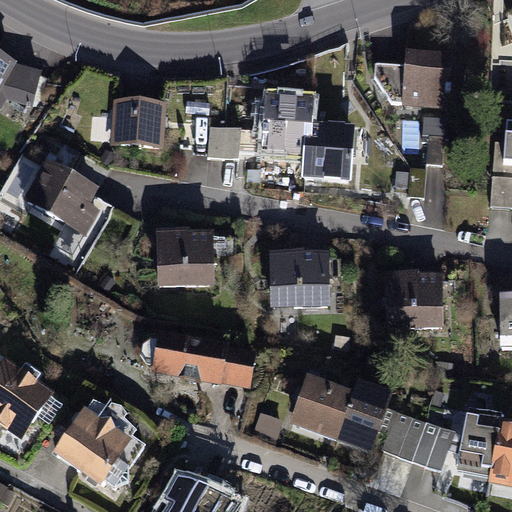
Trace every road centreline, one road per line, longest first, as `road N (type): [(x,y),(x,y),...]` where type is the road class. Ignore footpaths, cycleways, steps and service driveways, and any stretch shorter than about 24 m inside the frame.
road 1 (residential): [(511,255),(135,186)]
road 2 (tertiary): [(12,0),(96,38),(166,50),(232,47),(340,17)]
road 3 (residential): [(195,436),(402,511)]
